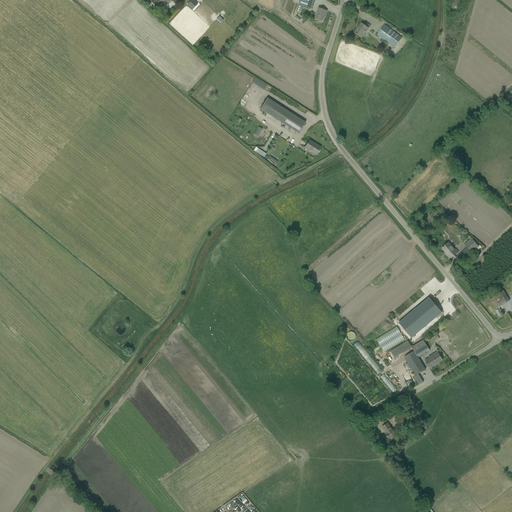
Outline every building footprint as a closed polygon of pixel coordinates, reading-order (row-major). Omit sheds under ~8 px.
[(155,8),(164,2),(165,5),(171,1),(170,0),(155,0),(151,3),(155,8)] [(193,0),(191,0),(187,5),(192,10),(197,4),(193,0)] [(301,13),(303,6),(312,9),(314,0),(299,0),(296,12),(301,13)] [(326,11),(322,10),(318,8),(314,19),(322,22),(324,15),(325,15),(326,11)] [(368,29),(365,26),(361,24),(358,28),(355,33),(354,33),(358,36),(362,38),(368,29)] [(394,48),(402,38),(385,25),(377,36),(382,39),(380,41),(382,43),(384,40),(394,48)] [(305,123),(301,120),(290,114),(267,98),(260,109),(298,134),(305,123)] [(316,155),(318,152),(321,148),(309,141),(307,145),(304,148),(316,155)] [(267,158),(270,154),(259,146),(256,150),(267,158)] [(456,258),(461,264),(473,254),(471,253),(478,247),(472,239),(464,245),(467,248),(460,254),(456,258)] [(455,255),(452,252),(454,250),(448,243),(442,249),(451,259),(455,255)] [(429,279),(398,304),(411,320),(442,294),(429,279)] [(500,287),(492,293),(494,296),(493,297),(499,307),(509,301),(507,297),(503,291),(502,291),(501,289),(500,287)] [(374,335),(381,348),(410,333),(403,320),(374,335)] [(350,328),(345,331),(349,338),(355,334),(350,328)] [(407,337),(384,350),(390,360),(394,357),(392,354),(411,344),(407,337)] [(381,367),(357,338),(351,343),(375,372),(381,367)] [(404,357),(407,363),(411,369),(415,376),(425,369),(424,367),(418,357),(429,350),(427,347),(423,340),(411,347),(414,351),(404,357)] [(443,360),(440,356),(438,354),(434,357),(432,355),(432,356),(425,361),(427,364),(430,368),(443,360)] [(391,390),(396,386),(382,371),(378,375),(391,390)] [(410,421),(408,417),(405,412),(395,419),(397,423),(400,427),(410,421)] [(395,435),(390,428),(388,424),(383,427),(388,433),(385,435),(389,439),(395,435)] [(383,440),(380,435),(376,431),(374,433),(373,432),(371,434),(378,444),(383,440)]
